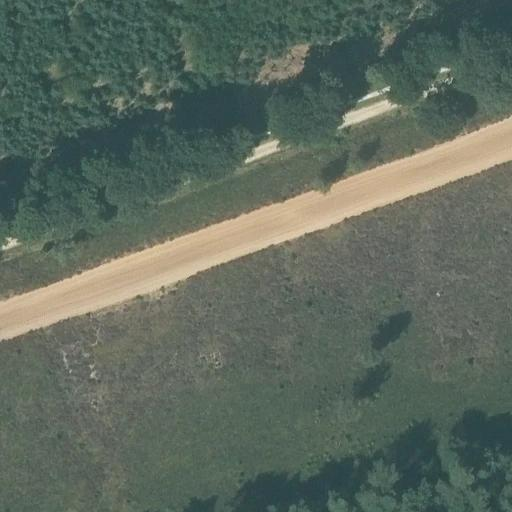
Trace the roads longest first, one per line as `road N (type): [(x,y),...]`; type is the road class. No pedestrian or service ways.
road 1 (track): [(0,247),(511,62)]
road 2 (track): [(0,321),(511,137)]
